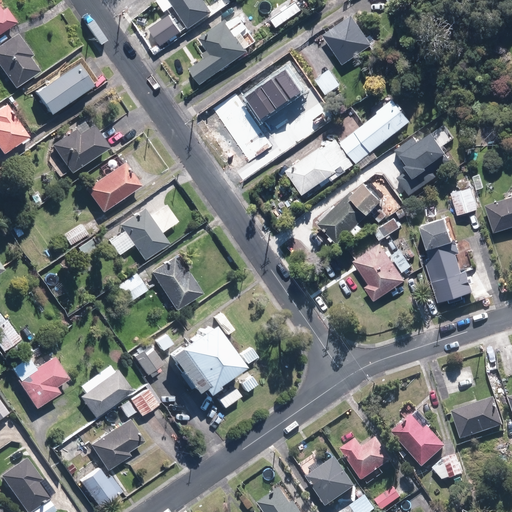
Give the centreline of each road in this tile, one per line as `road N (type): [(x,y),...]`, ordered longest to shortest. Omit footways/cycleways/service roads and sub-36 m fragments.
road 1 (residential): [(347,377),(85,0)]
road 2 (residential): [(347,377),(154,511)]
road 3 (residential): [(511,316),(370,362),(347,377)]
